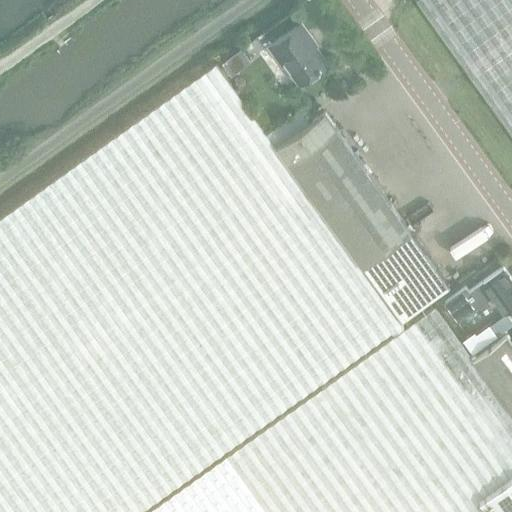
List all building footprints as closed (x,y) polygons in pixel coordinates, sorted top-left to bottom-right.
[(511,0),(417,0),(469,74),(511,134),(511,0)] [(301,21),(269,44),(279,58),(281,56),(299,82),(327,62),(309,36),(311,35),(301,21)] [(273,23),(249,44),(257,53),(281,32),(273,23)] [(241,48),(222,62),(231,74),(250,60),(241,48)] [(10,208),(0,215),(0,511),(136,511),(186,477),(401,323),(400,321),(275,145),(266,132),(217,62),(10,208)] [(299,110),(266,132),(275,145),(307,122),(299,110)] [(307,122),(275,145),(400,321),(449,287),(326,112),(324,110),(307,122)] [(465,286),(445,300),(457,318),(493,293),(503,308),(511,302),(511,281),(502,267),(468,291),(465,286)] [(511,511),(511,409),(471,354),(461,340),(436,305),(145,511),(511,511)] [(511,321),(506,313),(489,324),(497,335),(501,332),(511,324),(511,321)] [(467,335),(461,340),(471,354),(484,345),(479,338),(474,331),(467,335)] [(484,345),(471,354),(511,409),(511,346),(501,332),(497,335),(484,345)]
